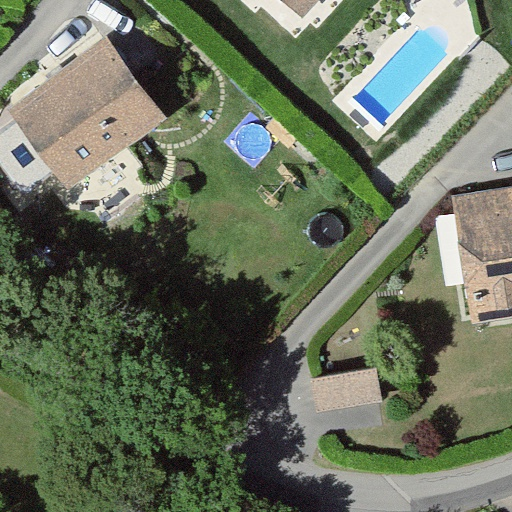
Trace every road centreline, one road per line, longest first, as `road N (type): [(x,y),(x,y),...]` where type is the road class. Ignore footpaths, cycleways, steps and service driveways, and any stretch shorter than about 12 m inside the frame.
road 1 (residential): [(511,101),(281,347),(241,457)]
road 2 (residential): [(511,475),(446,499),(354,502),(241,457)]
road 3 (residential): [(241,457),(143,417),(0,337)]
